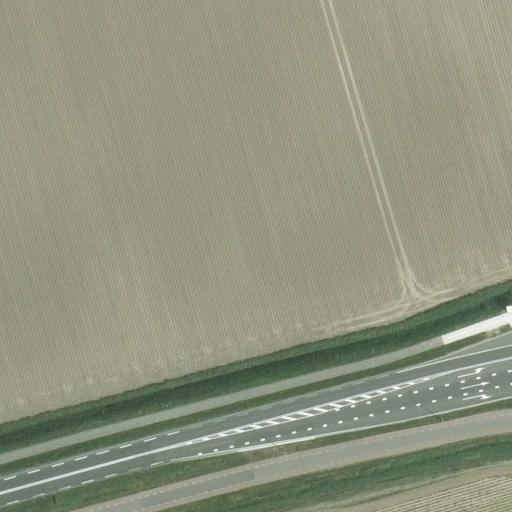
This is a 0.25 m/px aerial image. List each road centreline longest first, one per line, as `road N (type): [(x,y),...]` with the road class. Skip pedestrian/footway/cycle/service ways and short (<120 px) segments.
road 1 (primary): [(511,366),(0,494)]
road 2 (unclassified): [(110,511),(281,467),(511,421)]
